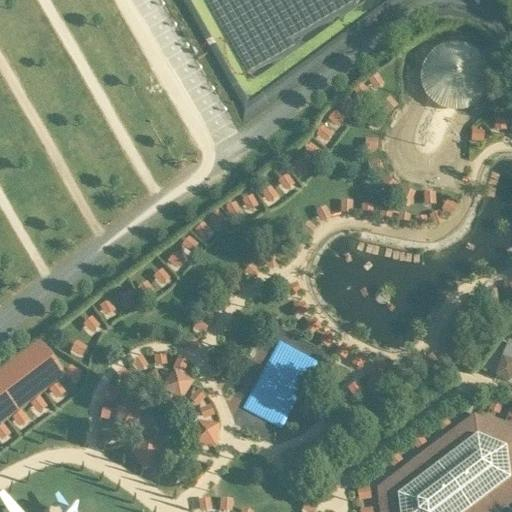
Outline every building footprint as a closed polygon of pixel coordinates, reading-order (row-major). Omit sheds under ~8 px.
[(446,120),(493,86),(458,38),(411,72),(446,120)] [(462,166),(440,108),(386,128),(408,186),(462,166)] [(235,414),(233,423),(266,440),(270,433),(281,435),(286,426),(298,428),(307,411),(310,398),(313,393),(315,381),(326,359),(328,352),(289,331),(281,330),(266,358),(253,356),(236,387),(235,397),(242,401),(235,414)] [(511,341),(507,340),(493,377),(511,383),(511,379),(511,341)] [(39,342),(0,372),(0,426),(65,379),(39,342)] [(166,379),(192,452),(219,443),(192,370),(166,379)] [(468,420),(460,410),(458,409),(445,419),(442,416),(439,415),(433,420),(433,423),(435,426),(421,437),(419,434),(416,433),(409,438),(409,441),(411,444),(397,455),(395,452),(392,452),(385,456),(385,459),(387,462),(374,472),(374,475),(382,486),(376,491),(378,511),(511,511),(511,432),(473,416),(468,420)] [(134,449),(136,468),(160,465),(158,446),(134,449)]
